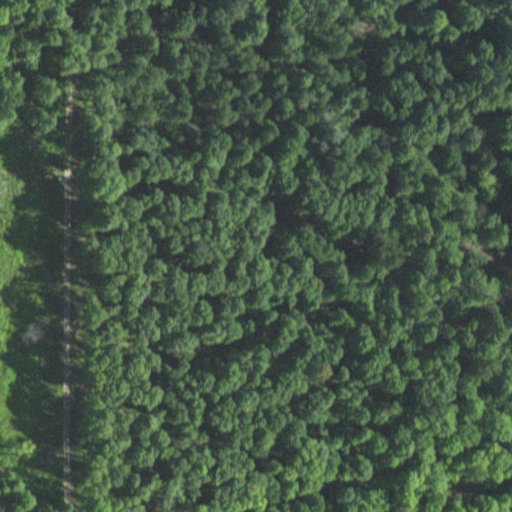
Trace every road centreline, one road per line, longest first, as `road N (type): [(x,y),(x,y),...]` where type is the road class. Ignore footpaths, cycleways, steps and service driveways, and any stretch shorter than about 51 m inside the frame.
road 1 (track): [(71,511),(70,0)]
road 2 (track): [(460,0),(460,511)]
